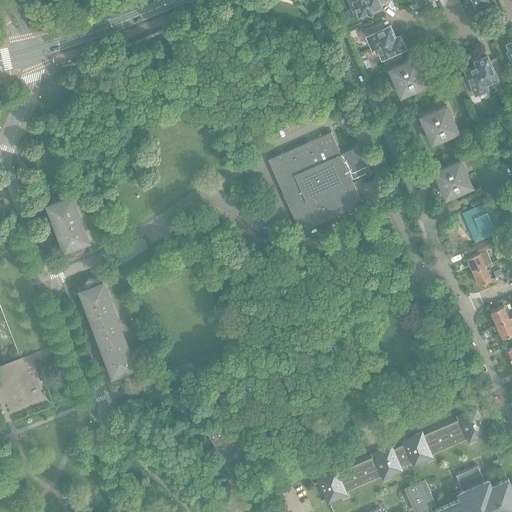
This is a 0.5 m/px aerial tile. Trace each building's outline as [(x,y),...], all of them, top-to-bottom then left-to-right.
[(387,1),(386,0),(347,0),(351,8),(355,6),(359,14),(367,11),(368,12),(372,13),(373,9),(373,8),(381,5),(380,4),(387,1)] [(395,36),(390,25),(379,30),(376,24),(364,29),(372,47),(399,35),(395,36)] [(394,52),(405,47),(399,35),(372,47),(377,45),(385,63),(396,58),(394,52)] [(504,75),(498,63),(492,66),(487,55),(475,60),(488,89),(489,89),(486,83),(504,75)] [(426,83),(423,74),(415,57),(390,69),(401,94),(426,83)] [(488,89),(475,60),(477,64),(465,70),(470,81),(464,83),(469,95),(475,93),(476,95),(488,89)] [(461,83),(458,78),(452,80),(455,86),(461,83)] [(463,89),(461,83),(455,86),(457,91),(463,89)] [(458,130),(454,122),(447,105),(421,116),(432,141),(458,130)] [(485,140),(480,129),(475,131),(480,143),(485,140)] [(353,181),(362,177),(371,173),(365,159),(359,145),(340,153),(331,131),(271,157),(268,158),(273,171),(281,168),(285,178),(286,178),(293,196),(295,200),(288,203),(294,218),(300,230),(362,203),(353,181)] [(471,185),(468,177),(460,160),(435,171),(446,196),(471,185)] [(88,237),(72,197),(71,197),(71,195),(70,196),(69,195),(49,202),(50,203),(48,204),(49,205),(48,206),(64,246),(65,246),(65,248),(67,247),(69,246),(71,248),(72,250),(75,251),(77,251),(79,251),(81,249),(83,248),(84,245),(84,243),(83,241),(88,239),(87,238),(88,237)] [(502,228),(491,201),(464,213),(469,224),(471,223),(473,227),(471,228),(476,240),(502,228)] [(369,240),(375,238),(370,226),(364,229),(355,233),(355,232),(350,235),(355,246),(360,244),(364,253),(373,249),(369,240)] [(489,238),(474,244),(477,252),(486,248),(493,245),(489,238)] [(334,250),(329,240),(323,242),(329,252),(334,250)] [(477,252),(467,257),(473,270),(473,271),(486,266),(485,265),(492,262),(486,248),(477,252)] [(491,278),(486,266),(473,271),(479,284),(491,278)] [(135,366),(119,325),(103,281),(99,283),(98,281),(96,280),(94,279),(92,278),(89,279),(87,280),(85,282),(84,284),(84,287),(84,288),(84,289),(81,290),(104,350),(103,350),(104,351),(103,351),(106,356),(106,357),(106,356),(113,374),(135,366)] [(503,305),(491,310),(497,324),(509,318),(503,305)] [(511,316),(509,318),(497,324),(503,337),(511,333),(511,316)] [(64,377),(43,375),(43,382),(63,384),(64,377)] [(425,455),(429,453),(429,454),(469,437),(469,436),(473,434),(474,437),(487,432),(485,429),(478,411),(476,408),(464,414),(464,415),(465,417),(461,418),(421,435),(421,436),(417,438),(416,436),(416,435),(403,440),(405,443),(403,444),(394,448),(392,449),(391,446),(378,451),(379,452),(380,454),(375,456),(375,455),(335,472),(336,473),(331,475),(330,472),(318,477),(319,480),(327,498),(328,501),(340,496),(339,493),(343,491),(344,491),(383,474),(383,473),(387,472),(389,475),(401,469),(400,466),(402,465),(410,462),(413,461),(414,464),(426,458),(425,455)] [(250,449),(245,439),(242,433),(234,438),(223,418),(205,428),(209,435),(227,466),(245,456),(243,453),(250,449)] [(434,503),(424,479),(405,487),(416,511),(420,509),(421,511),(382,511),(380,507),(368,511),(509,511),(511,511),(511,487),(508,478),(491,485),(488,479),(484,480),(477,464),(456,474),(463,490),(459,491),(462,498),(434,510),(434,511),(432,511),(429,505),(434,503)]
